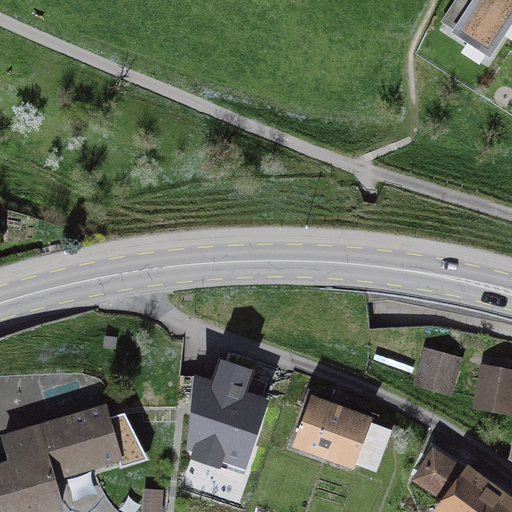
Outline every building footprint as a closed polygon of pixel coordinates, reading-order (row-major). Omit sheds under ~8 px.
[(511,17),(511,0),(477,0),(456,32),(488,54),(511,17)] [(463,359),(424,348),(413,385),(452,396),(463,359)] [(511,369),(480,364),(472,409),(511,415),(511,369)] [(199,384),(192,445),(241,462),(261,405),(238,397),(246,375),(222,367),(215,389),(199,384)] [(311,400),(295,443),(374,471),(390,430),(311,400)] [(0,511),(35,511),(61,505),(52,476),(119,456),(106,409),(3,439),(11,465),(0,467),(0,511)] [(434,453),(417,479),(451,501),(443,511),(511,511),(511,507),(470,476),(434,453)] [(143,496),(160,499),(163,479),(147,476),(143,496)] [(177,497),(173,511),(187,511),(191,501),(177,497)]
